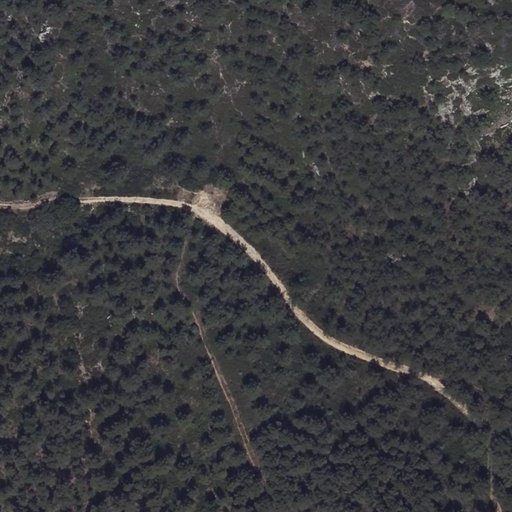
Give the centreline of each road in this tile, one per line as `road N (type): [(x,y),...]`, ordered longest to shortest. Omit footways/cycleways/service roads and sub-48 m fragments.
road 1 (track): [(484,427),(426,379),(322,336),(224,226),(190,206),(78,198),(0,206)]
road 2 (track): [(495,511),(484,427),(502,394)]
